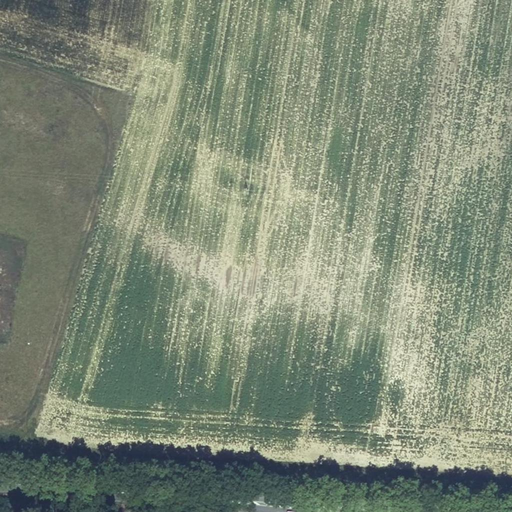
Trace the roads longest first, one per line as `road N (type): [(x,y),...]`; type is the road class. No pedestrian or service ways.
road 1 (primary): [(478,511),(174,496)]
road 2 (primary): [(174,496),(0,483)]
